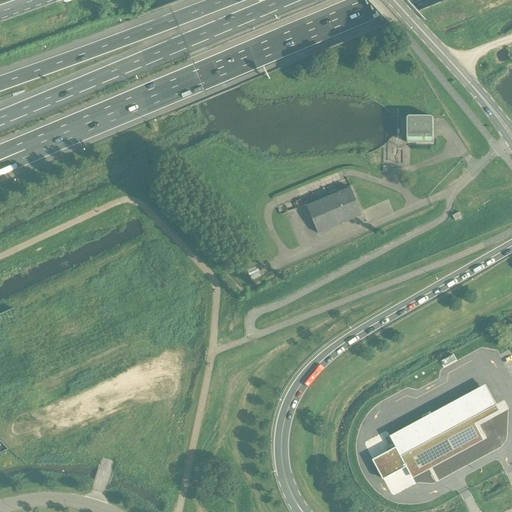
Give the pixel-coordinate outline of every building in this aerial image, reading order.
[(407,119),(407,136),(407,143),(434,143),(433,119),(433,118),(433,117),(432,117),(431,116),(410,116),(409,116),(409,117),(408,117),(408,118),(407,118),(407,119)] [(362,215),(351,187),(307,206),(318,234),(362,215)] [(459,212),(453,215),(455,220),(461,217),(459,212)] [(164,255),(137,267),(152,300),(179,288),(164,255)] [(137,267),(110,280),(126,313),(152,300),(137,267)] [(110,280),(83,292),(99,325),(126,313),(110,280)] [(83,292),(57,305),(72,338),(99,325),(83,292)] [(57,305),(30,317),(45,350),(72,338),(57,305)] [(156,316),(155,323),(175,326),(178,306),(156,316)] [(139,325),(138,331),(153,333),(155,323),(156,316),(139,325)] [(30,317),(3,330),(19,363),(45,350),(30,317)] [(155,323),(153,333),(173,336),(175,326),(155,323)] [(3,330),(0,331),(0,371),(19,363),(3,330)] [(138,331),(136,341),(152,343),(153,333),(138,331)] [(153,333),(152,343),(172,347),(173,336),(153,333)] [(136,341),(134,351),(150,354),(152,343),(136,341)] [(152,343),(150,354),(170,357),(172,347),(152,343)] [(134,351),(133,362),(149,364),(150,354),(134,351)] [(150,354),(149,364),(169,367),(170,357),(150,354)] [(133,362),(131,372),(147,374),(149,364),(133,362)] [(149,364),(147,374),(167,377),(169,367),(149,364)] [(131,372),(130,382),(145,385),(147,374),(131,372)] [(147,374),(145,385),(165,388),(167,377),(147,374)] [(130,382),(128,393),(144,395),(145,385),(130,382)] [(145,385),(144,395),(164,398),(165,388),(145,385)] [(387,431),(364,443),(392,497),(416,485),(411,476),(406,468),(397,472),(387,454),(399,447),(401,453),(402,453),(404,456),(472,418),(475,424),(500,411),(486,385),(389,436),(387,431)] [(128,393),(126,403),(142,405),(144,395),(128,393)] [(2,395),(0,405),(0,415),(9,416),(12,396),(2,395)] [(144,395),(142,405),(162,408),(164,398),(144,395)] [(12,396),(9,416),(19,418),(22,398),(12,396)] [(22,398),(19,418),(29,420),(32,400),(22,398)] [(32,400),(29,420),(40,421),(43,401),(32,400)] [(43,401),(40,421),(50,423),(53,403),(43,401)] [(53,403),(50,423),(60,424),(63,404),(53,403)] [(126,403),(125,413),(141,416),(142,405),(126,403)] [(63,404),(60,424),(71,426),(74,406),(63,404)] [(142,405),(141,416),(161,419),(162,408),(142,405)] [(74,406),(71,426),(81,427),(84,407),(74,406)] [(84,407),(81,427),(91,429),(94,409),(84,407)] [(94,409),(91,429),(106,431),(109,411),(94,409)] [(125,413),(123,423),(139,426),(141,416),(125,413)] [(0,415),(0,423),(14,437),(16,438),(19,418),(9,416),(0,415)] [(141,416),(139,426),(159,429),(161,419),(141,416)] [(19,418),(16,438),(26,439),(29,420),(19,418)] [(399,447),(387,454),(397,472),(406,468),(411,476),(483,438),(475,424),(472,418),(404,456),(402,453),(401,453),(399,447)] [(29,420),(26,439),(37,441),(40,421),(29,420)] [(40,421),(37,441),(47,443),(50,423),(40,421)] [(50,423),(47,443),(57,444),(60,424),(50,423)] [(123,423),(122,434),(137,436),(138,436),(139,426),(123,423)] [(60,424),(57,444),(68,446),(71,426),(60,424)] [(71,426),(68,446),(78,447),(81,427),(71,426)] [(139,426),(138,436),(147,438),(158,439),(159,429),(139,426)] [(81,427),(78,447),(88,449),(91,429),(81,427)] [(91,429),(88,449),(103,451),(106,431),(91,429)] [(122,434),(119,454),(134,456),(137,436),(122,434)] [(137,436),(134,456),(144,457),(147,438),(138,436),(137,436)] [(147,438),(144,457),(155,459),(158,439),(147,438)]
